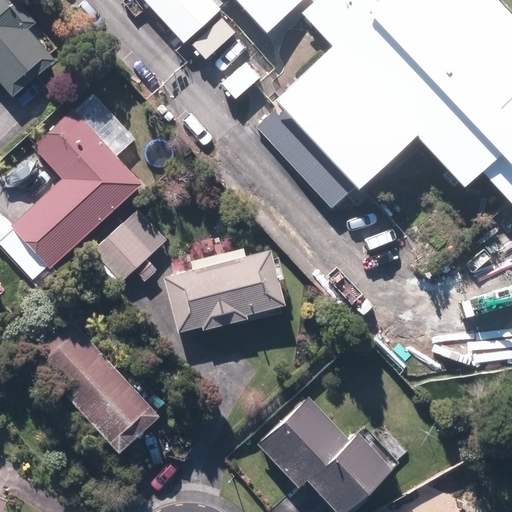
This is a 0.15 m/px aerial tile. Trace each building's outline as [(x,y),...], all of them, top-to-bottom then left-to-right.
[(0,0),(0,73),(19,95),(60,60),(34,28),(40,22),(21,0),(0,0)] [(150,0),(188,42),(225,8),(217,0),(150,0)] [(471,176),(503,210),(511,201),(511,28),(485,0),(223,0),(259,38),(298,0),(311,0),(295,17),(454,191),(471,176)] [(259,126),(336,207),(363,182),(292,107),(282,116),(276,110),(259,126)] [(18,225),(55,267),(146,183),(80,110),(39,147),(68,179),(18,225)] [(96,251),(124,282),(138,268),(149,280),(159,271),(148,259),(169,240),(141,210),(96,251)] [(171,278),(185,331),(209,325),(210,329),(254,317),(253,314),(291,304),(277,250),(233,262),(231,251),(195,261),(198,271),(171,278)] [(39,356),(129,451),(167,415),(77,320),(39,356)] [(346,511),(348,510),(350,511),(354,511),(401,466),(366,431),(356,441),(312,396),(263,443),(305,486),(311,480),(341,511),(346,511)] [(0,511),(14,511),(19,503),(0,494),(0,511)]
